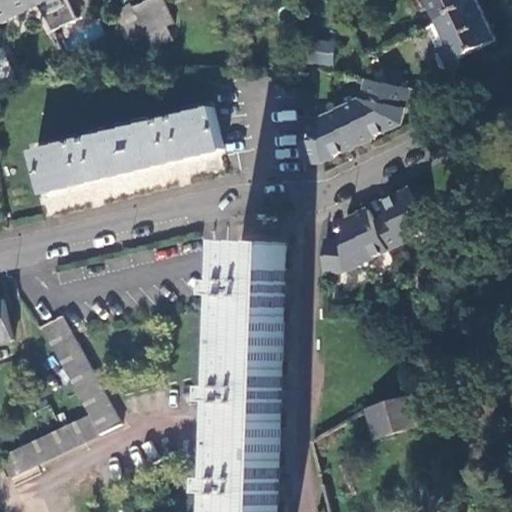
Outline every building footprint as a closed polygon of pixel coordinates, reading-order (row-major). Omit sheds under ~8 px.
[(0,0),(0,14),(4,22),(43,3),(41,0),(0,0)] [(41,0),(43,3),(56,30),(82,18),(73,0),(41,0)] [(162,13),(171,8),(167,0),(149,0),(136,7),(147,29),(150,35),(168,27),(162,13)] [(431,0),(440,18),(477,0),(431,0)] [(498,39),(479,0),(477,0),(440,18),(451,40),(439,46),(450,68),(462,62),(459,57),(498,39)] [(147,29),(136,7),(134,2),(118,10),(131,38),(147,29)] [(440,18),(428,24),(439,46),(451,40),(440,18)] [(332,64),(335,40),(311,38),(308,62),(332,64)] [(0,48),(0,73),(3,79),(19,74),(5,46),(0,48)] [(363,99),(343,108),(361,144),(402,124),(412,87),(386,80),(369,77),(363,99)] [(39,149),(50,191),(226,148),(216,105),(39,149)] [(325,118),(304,118),(304,122),(305,162),(325,162),(361,144),(343,108),(325,118)] [(391,216),(377,223),(391,250),(433,229),(413,188),(384,202),(391,216)] [(347,241),(327,240),(326,271),(346,271),(391,250),(377,223),(370,209),(348,220),(347,241)] [(279,511),(288,241),(245,240),(243,278),(237,278),(237,292),(243,292),(240,384),(234,384),(233,399),(240,399),(237,477),(231,476),(230,491),(238,492),(236,511),(279,511)] [(0,342),(15,339),(5,297),(0,298),(0,342)] [(91,414),(1,457),(11,477),(124,424),(64,316),(44,327),(91,414)] [(414,392),(367,412),(378,442),(424,425),(414,392)]
